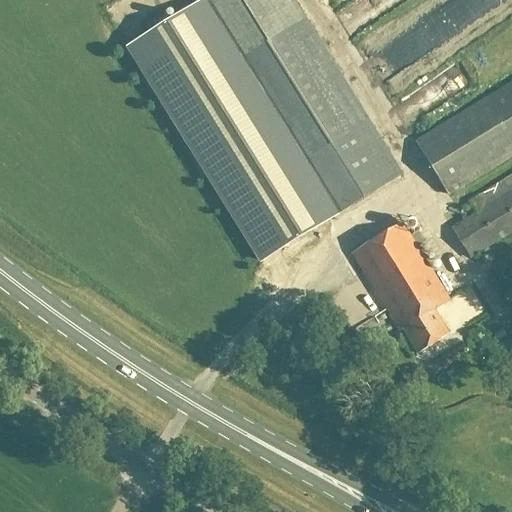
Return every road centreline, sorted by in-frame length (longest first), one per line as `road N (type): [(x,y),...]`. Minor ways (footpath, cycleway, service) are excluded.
road 1 (primary): [(332,485),(112,355),(0,271)]
road 2 (unclassified): [(216,511),(0,373)]
